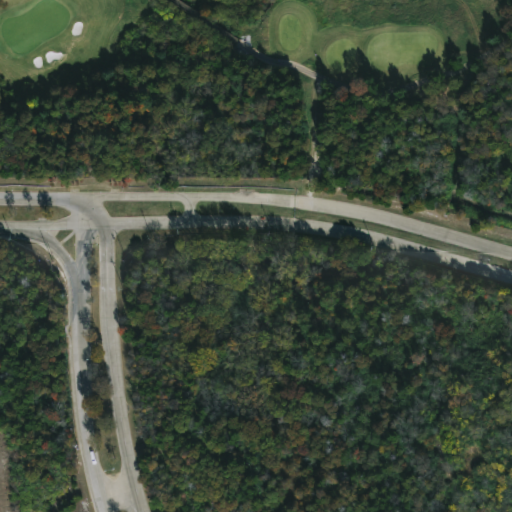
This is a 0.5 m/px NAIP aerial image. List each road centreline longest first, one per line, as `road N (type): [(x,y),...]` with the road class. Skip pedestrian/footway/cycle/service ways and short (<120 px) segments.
road 1 (tertiary): [(7,229),(308,227),(511,277)]
road 2 (tertiary): [(511,255),(322,204),(102,203)]
road 3 (secondary): [(80,285),(90,445),(106,511)]
road 4 (secondary): [(144,511),(112,303)]
